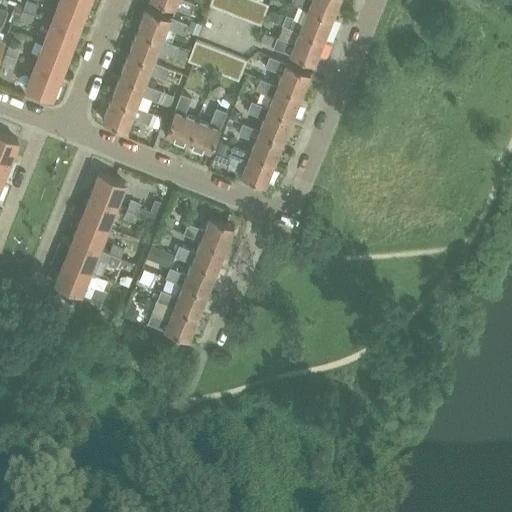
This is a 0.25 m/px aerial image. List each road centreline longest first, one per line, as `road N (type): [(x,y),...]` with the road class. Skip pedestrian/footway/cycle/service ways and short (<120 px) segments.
road 1 (residential): [(267,213),(283,212),(375,0)]
road 2 (residential): [(267,213),(92,139)]
road 3 (residential): [(267,213),(211,354)]
road 4 (residential): [(92,139),(35,275)]
road 5 (residential): [(68,129),(117,0)]
road 6 (residential): [(45,120),(0,236)]
